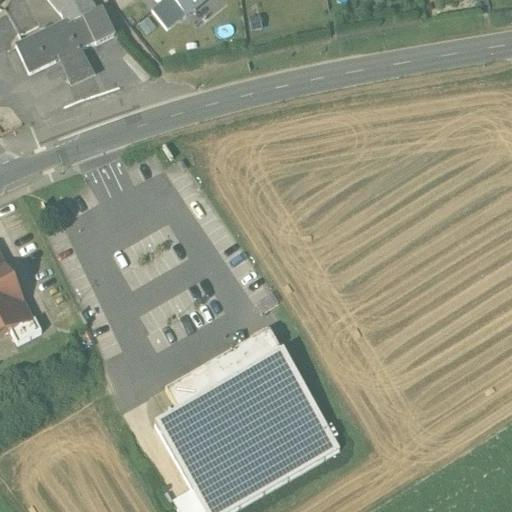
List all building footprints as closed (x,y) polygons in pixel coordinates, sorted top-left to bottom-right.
[(88,0),(46,0),(60,17),(64,26),(66,30),(83,22),(97,16),(88,0)] [(169,27),(183,14),(171,0),(163,0),(154,9),(169,27)] [(206,0),(171,0),(183,14),(186,17),(206,0)] [(97,16),(83,22),(94,46),(95,48),(113,39),(101,14),(97,16)] [(83,22),(66,30),(64,26),(15,49),(28,78),(55,65),(78,54),(94,46),(83,22)] [(78,54),(55,65),(69,95),(95,84),(78,54)] [(0,282),(0,344),(25,332),(0,282)] [(173,504),(177,511),(235,511),(339,453),(282,354),(281,355),(268,333),(165,392),(178,414),(154,428),(192,493),(173,504)]
